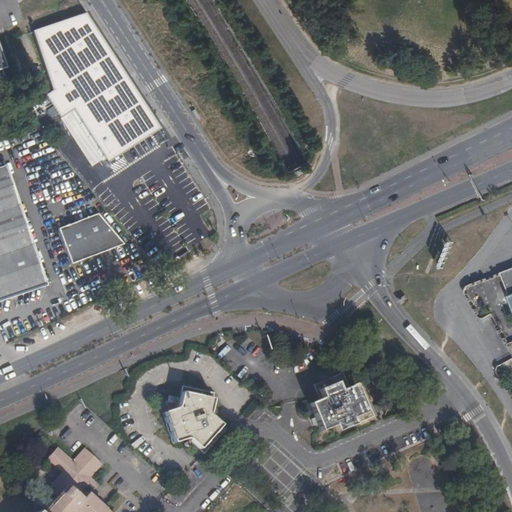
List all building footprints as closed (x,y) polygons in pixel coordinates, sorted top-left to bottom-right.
[(130,82),(86,14),(32,32),(52,92),(47,95),(60,118),(92,167),(105,158),(156,124),(130,82)] [(159,129),(156,124),(105,158),(108,162),(159,129)] [(139,142),(145,152),(166,140),(160,130),(139,142)] [(0,168),(0,301),(46,286),(6,166),(0,168)] [(98,214),(58,229),(71,264),(124,244),(98,214)] [(511,269),(501,273),(502,275),(490,280),(495,295),(508,291),(511,302),(511,269)] [(496,310),(486,282),(466,289),(482,317),(485,318),(496,310)] [(308,403),(314,417),(317,424),(320,431),(333,425),(336,431),(354,424),(353,422),(355,421),(356,423),(374,415),(359,382),(348,386),(341,371),(312,384),(319,398),(308,403)] [(214,394),(183,386),(178,409),(164,413),(174,444),(188,439),(204,454),(225,430),(209,415),(214,394)] [(175,404),(177,398),(168,395),(166,402),(175,404)] [(58,495),(43,511),(72,511),(73,511),(74,511),(108,511),(83,490),(87,484),(92,479),(90,478),(102,465),(85,450),(75,461),(73,460),(72,461),(58,449),(48,459),(63,473),(50,488),(58,495)] [(92,479),(87,484),(93,489),(98,484),(92,479)]
